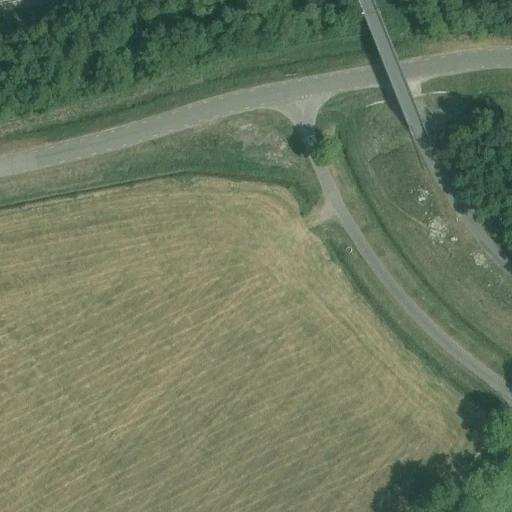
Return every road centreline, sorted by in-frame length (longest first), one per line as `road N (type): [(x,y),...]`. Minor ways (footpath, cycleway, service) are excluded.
road 1 (unclassified): [(511,393),(419,318),(367,254),(320,167),(297,88)]
road 2 (unclassified): [(0,166),(297,88)]
road 3 (unclassified): [(511,58),(297,88)]
